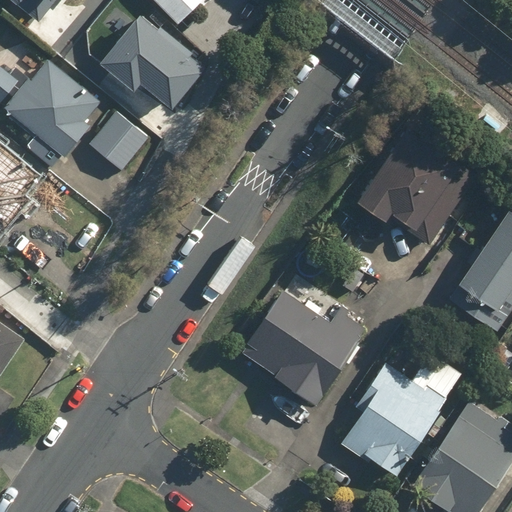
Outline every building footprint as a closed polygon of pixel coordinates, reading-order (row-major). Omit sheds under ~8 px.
[(52,0),(0,0),(0,7),(29,30),(52,0)] [(56,27),(118,78),(134,59),(139,63),(165,31),(127,0),(88,0),(82,8),(75,3),(56,27)] [(153,0),(175,21),(196,0),(153,0)] [(24,146),(50,168),(87,124),(83,120),(99,100),(46,56),(1,110),(32,135),(24,146)] [(0,95),(14,80),(0,67),(0,95)] [(148,137),(115,110),(88,142),(121,170),(148,137)] [(410,234),(427,245),(455,202),(437,191),(457,159),(405,125),(354,204),(381,222),(387,213),(413,229),(410,234)] [(0,235),(29,200),(23,196),(40,175),(0,142),(0,235)] [(450,300),(495,330),(511,305),(511,213),(504,208),(454,282),(459,286),(450,300)] [(345,310),(330,300),(320,315),(279,287),(236,352),(313,404),(362,329),(341,315),(345,310)] [(0,322),(0,369),(22,338),(0,322)] [(468,362),(441,344),(427,364),(453,382),(468,362)] [(446,391),(392,359),(389,365),(383,361),(354,408),(360,412),(340,445),(394,477),(446,391)] [(473,511),(511,453),(511,427),(467,398),(410,485),(450,511),(473,511)]
